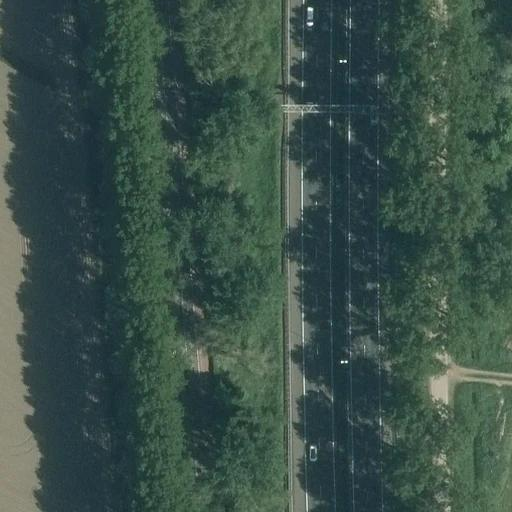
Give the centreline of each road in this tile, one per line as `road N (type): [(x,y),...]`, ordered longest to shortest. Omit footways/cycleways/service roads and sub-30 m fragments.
road 1 (tertiary): [(199,511),(156,0)]
road 2 (motorway): [(379,511),(370,0)]
road 3 (unclassified): [(445,511),(439,0)]
road 4 (motorway): [(319,0),(320,511)]
